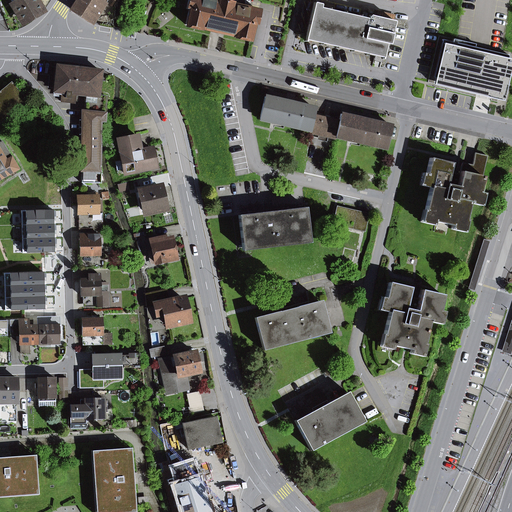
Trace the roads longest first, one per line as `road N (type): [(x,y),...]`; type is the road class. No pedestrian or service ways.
road 1 (primary): [(267,473),(234,405),(170,122),(134,70)]
road 2 (residential): [(0,370),(52,369),(70,351),(69,147),(49,102),(6,62)]
road 3 (residential): [(511,218),(419,511)]
road 4 (residential): [(389,200),(356,349),(394,424)]
road 5 (residential): [(239,68),(260,169),(389,200)]
road 6 (residential): [(400,105),(239,68)]
